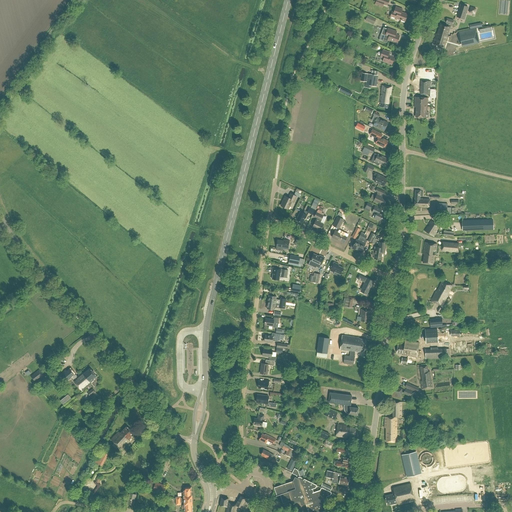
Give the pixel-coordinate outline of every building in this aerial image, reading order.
[(468,7),(460,4),(456,17),(464,19),(468,7)] [(402,9),(396,7),(394,12),(392,11),(390,17),(395,19),(395,18),(401,20),(401,21),(404,22),(407,14),(401,12),(402,9)] [(368,15),(365,20),(374,24),(376,19),(368,15)] [(440,23),(437,33),(438,33),(447,35),(450,26),(440,23)] [(384,28),(381,35),(385,36),(383,40),(383,41),(387,43),(387,41),(388,40),(397,43),(400,36),(393,33),(394,31),(388,28),(387,29),(384,28)] [(480,46),(477,28),(459,31),(462,49),(480,46)] [(438,33),(437,33),(437,34),(435,33),(435,36),(436,36),(435,38),(433,44),(445,47),(448,36),(447,35),(438,33)] [(389,52),(383,50),(380,57),(384,58),(382,61),(392,64),(394,57),(388,55),(389,52)] [(378,71),(372,70),(372,74),(367,74),(365,85),(376,86),(378,71)] [(430,81),(421,81),(420,94),(430,94),(430,81)] [(392,86),(382,85),(379,106),(387,108),(389,94),(391,95),(392,86)] [(428,98),(415,97),(414,107),(416,107),(415,117),(425,117),(425,112),(427,112),(428,98)] [(380,115),(374,112),(373,115),(374,115),(371,121),(375,122),(373,125),(384,131),(388,123),(378,118),(380,115)] [(382,134),(372,129),(370,134),(377,138),(375,143),(384,148),(388,141),(381,137),(382,134)] [(375,149),(359,141),(357,145),(363,149),(372,154),(375,149)] [(387,159),(375,153),(374,155),(371,161),(379,165),(380,163),(385,165),(387,159)] [(374,168),(367,164),(363,171),(368,173),(369,171),(372,172),(374,168)] [(382,176),(375,173),(374,175),(376,177),(374,181),(384,186),(387,179),(382,177),(382,176)] [(385,192),(377,188),(375,191),(378,192),(374,201),(384,205),(387,199),(382,196),(383,195),(384,195),(385,192)] [(303,192),(297,189),(294,195),(291,193),(289,198),(285,196),(283,200),(284,200),(281,206),(288,209),(292,202),(293,202),(296,196),(300,198),(303,192)] [(430,199),(420,198),(415,198),(414,206),(420,206),(420,207),(429,207),(430,199)] [(447,203),(438,203),(437,214),(451,215),(452,207),(447,207),(447,203)] [(381,209),(375,206),(372,212),(376,214),(374,218),(384,223),(387,216),(379,212),(381,209)] [(315,210),(309,207),(307,211),(305,210),(303,213),(300,211),(296,220),(302,223),(305,218),(308,212),(312,214),(315,210)] [(346,213),(340,210),(333,225),(340,229),(344,219),(343,219),(346,213)] [(324,215),(317,212),(314,217),(318,219),(317,221),(316,220),(313,226),(317,228),(316,229),(320,231),(325,222),(321,220),(324,215)] [(494,230),(493,219),(463,220),(463,231),(494,230)] [(439,226),(431,221),(429,224),(430,225),(429,227),(428,226),(425,231),(434,236),(437,231),(436,231),(439,226)] [(360,229),(356,227),(352,237),(356,239),(360,229)] [(347,236),(335,230),(332,237),(344,243),(347,236)] [(356,251),(364,235),(361,233),(357,241),(356,240),(355,242),(353,241),(350,248),(356,251)] [(367,236),(364,235),(356,251),(361,253),(365,243),(367,240),(365,239),(367,236)] [(289,240),(283,239),(283,240),(277,239),(276,246),(283,248),(283,249),(288,249),(289,240)] [(459,243),(442,241),(441,251),(458,252),(459,243)] [(373,250),(372,255),(374,256),(374,259),(381,260),(382,252),(385,253),(385,248),(385,242),(379,242),(378,251),(373,250)] [(424,254),(423,263),(432,264),(434,255),(435,256),(437,244),(425,242),(423,254),(424,254)] [(319,256),(313,253),(310,260),(317,263),(316,264),(321,266),(324,257),(319,255),(319,256)] [(300,257),(290,255),(288,265),(298,266),(300,257)] [(339,265),(334,262),(330,270),(334,272),(334,271),(341,274),(344,268),(339,266),(339,265)] [(281,266),(276,265),(276,268),(273,267),(272,273),(273,273),(272,279),(279,280),(280,276),(287,277),(288,270),(281,269),(281,266)] [(310,275),(309,281),(312,282),(318,283),(320,274),(314,273),(314,276),(310,275)] [(374,282),(366,278),(364,282),(365,282),(362,289),(368,292),(371,287),(372,287),(374,282)] [(452,285),(443,280),(437,292),(436,291),(431,302),(442,307),(448,294),(452,285)] [(268,302),(278,304),(278,302),(276,302),(276,296),(274,296),(274,294),(273,293),(270,293),(269,295),(268,302)] [(353,300),(344,298),(343,306),(352,308),(353,300)] [(371,310),(361,309),(360,317),(361,317),(361,321),(368,322),(369,316),(370,316),(371,310)] [(279,318),(274,318),(274,319),(266,318),(265,325),(273,326),(273,327),(277,328),(279,318)] [(443,327),(442,318),(436,318),(436,319),(430,320),(430,328),(443,327)] [(438,339),(437,328),(425,329),(426,340),(438,339)] [(272,333),(272,336),(265,335),(264,341),(272,342),(272,341),(275,341),(280,340),(281,334),(272,333)] [(358,337),(342,335),(340,350),(350,351),(349,356),(344,355),(343,363),(353,364),(355,351),(359,352),(359,351),(364,352),(365,340),(361,339),(358,337)] [(330,338),(319,337),(317,352),(327,353),(330,338)] [(419,343),(405,341),(404,345),(398,344),(397,353),(403,354),(403,355),(417,357),(419,343)] [(447,358),(446,348),(425,349),(426,359),(447,358)] [(262,355),(270,356),(270,359),(276,360),(276,357),(272,356),(272,350),(263,349),(262,355)] [(274,361),(266,360),(265,364),(262,363),(260,373),(267,374),(268,365),(274,366),(274,361)] [(428,372),(427,366),(421,367),(422,381),(421,381),(422,389),(432,388),(430,371),(428,372)] [(97,376),(90,368),(83,374),(81,373),(76,377),(74,375),(69,369),(67,371),(66,369),(60,374),(67,382),(70,380),(69,379),(71,377),(73,379),(73,380),(82,391),(91,383),(91,382),(94,379),(97,376)] [(43,375),(39,370),(30,376),(35,382),(38,379),(43,375)] [(269,380),(265,380),(265,382),(259,381),(258,388),(268,389),(269,380)] [(407,383),(405,387),(418,392),(419,388),(407,383)] [(402,388),(392,387),(391,396),(400,398),(402,388)] [(98,395),(93,388),(88,393),(93,399),(98,395)] [(351,396),(330,393),(329,402),(344,404),(343,407),(343,409),(344,410),(344,411),(345,412),(346,413),(347,414),(358,415),(359,408),(350,407),(350,405),(351,396)] [(269,396),(257,395),(256,402),(267,403),(266,406),(276,407),(276,403),(268,402),(269,396)] [(401,402),(393,402),(393,417),(385,417),(385,427),(387,427),(387,441),(396,441),(396,417),(401,417),(401,402)] [(337,413),(327,409),(325,415),(335,419),(337,413)] [(264,415),(258,414),(258,418),(254,418),(253,425),(262,426),(266,426),(267,422),(263,422),(263,420),(264,415)] [(346,426),(338,425),(336,436),(348,437),(354,438),(356,428),(346,427),(346,426)] [(134,433),(127,426),(121,432),(118,432),(111,439),(121,449),(130,441),(129,440),(132,437),(131,436),(134,433)] [(329,433),(323,431),(320,436),(327,439),(329,433)] [(265,435),(262,433),(259,439),(266,443),(267,440),(274,443),(276,439),(265,434),(265,435)] [(333,444),(326,440),(323,444),(331,448),(333,444)] [(290,446),(285,444),(283,447),(287,449),(285,454),(293,458),(296,452),(294,451),(294,450),(290,447),(290,446)] [(107,452),(102,450),(97,458),(98,459),(101,460),(102,461),(107,452)] [(270,453),(263,450),(261,455),(271,459),(274,455),(270,453)] [(421,473),(417,452),(402,455),(407,477),(421,473)] [(352,458),(343,457),(343,462),(336,461),(335,465),(342,466),(351,467),(352,458)] [(298,470),(295,468),(292,473),(297,475),(294,480),(293,481),(274,487),(277,495),(276,495),(276,496),(280,495),(283,503),(292,500),(293,502),(300,500),(305,498),(308,508),(307,508),(308,511),(320,511),(327,510),(324,500),(325,497),(330,495),(332,492),(331,492),(305,479),(305,478),(304,478),(300,477),(298,470)] [(335,472),(327,470),(326,477),(334,478),(337,479),(337,480),(340,480),(339,483),(347,485),(349,478),(341,476),(342,473),(335,472)] [(419,482),(421,489),(428,488),(426,480),(419,482)] [(155,483),(152,482),(149,488),(153,489),(152,490),(163,494),(166,486),(156,482),(155,483)] [(414,499),(411,483),(393,487),(395,494),(385,496),(387,504),(392,503),(392,504),(397,503),(397,504),(414,499)] [(184,499),(192,499),(192,495),(191,487),(186,487),(184,487),(184,492),(182,492),(182,498),(184,498),(184,499)] [(136,494),(130,493),(127,503),(134,505),(136,494)] [(248,499),(241,495),(236,504),(228,502),(228,498),(222,497),(220,506),(227,507),(225,511),(237,511),(239,507),(242,509),(248,499)] [(182,498),(180,498),(180,499),(176,499),(176,505),(181,504),(181,502),(184,502),(185,505),(183,505),(183,508),(185,508),(184,511),(192,511),(192,505),(193,505),(192,499),(184,499),(184,498),(182,498)]
